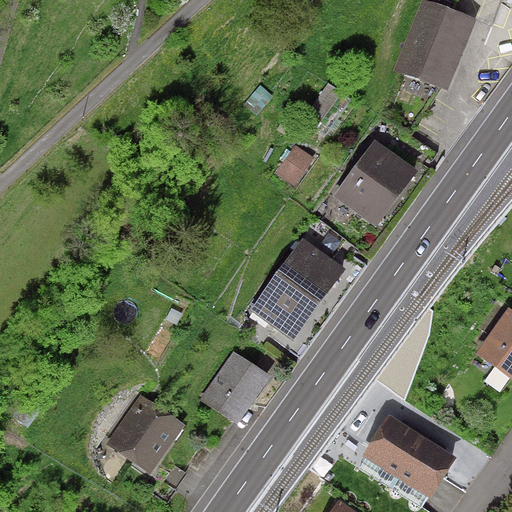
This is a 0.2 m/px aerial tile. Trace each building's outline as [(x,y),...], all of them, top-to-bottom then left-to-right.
[(475,18),(427,0),(421,0),(394,72),(447,92),(475,18)] [(421,174),(376,143),(336,201),(381,232),(421,174)] [(316,157),(297,144),(274,174),(293,188),(316,157)] [(351,274),(305,242),(280,278),(326,310),(351,274)] [(326,310),(280,278),(255,314),(301,346),(326,310)] [(511,381),(511,315),(506,312),(473,359),(510,384),(511,381)] [(235,353),(200,402),(237,428),(272,380),(235,353)] [(141,397),(105,446),(150,478),(186,429),(141,397)] [(419,439),(385,418),(359,459),(393,481),(419,439)] [(454,461),(419,439),(393,481),(428,502),(454,461)] [(348,511),(337,503),(330,511),(348,511)]
